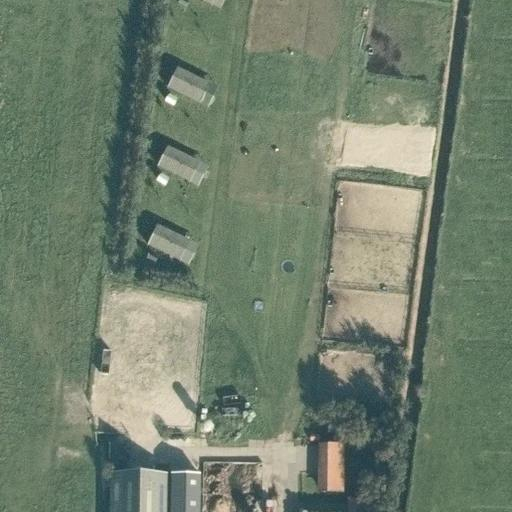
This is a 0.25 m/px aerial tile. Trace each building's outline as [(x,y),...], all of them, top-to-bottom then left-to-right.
[(179,67),(169,89),(204,105),(214,84),(179,67)] [(194,185),(205,164),(170,146),(160,168),(194,185)] [(185,263),(194,241),(160,226),(150,247),(185,263)] [(119,445),(108,445),(107,469),(118,469),(119,445)] [(322,470),(322,495),(342,495),(343,470),(322,470)] [(110,475),(109,511),(198,511),(199,476),(110,475)] [(364,511),(365,501),(348,500),(348,511),(364,511)]
